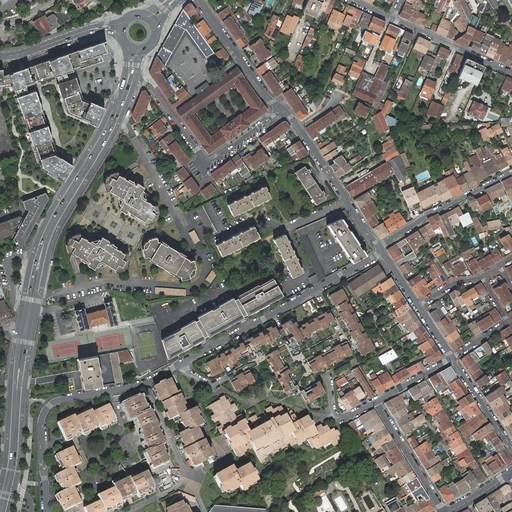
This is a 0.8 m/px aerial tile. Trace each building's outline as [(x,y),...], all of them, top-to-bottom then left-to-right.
[(75,8),(69,0),(65,0),(72,10),(75,8)] [(72,0),(76,5),(78,10),(84,6),(82,5),(89,0),(72,0)] [(253,0),(248,13),(257,17),(263,5),(253,0)] [(306,0),(293,0),(291,4),(295,6),(296,3),(302,5),(301,8),(303,8),(304,6),(306,0)] [(307,0),(302,12),(304,13),(306,13),(315,17),(319,8),(322,0),(307,0)] [(322,0),(319,8),(323,10),(325,11),(329,0),(322,0)] [(329,13),(334,0),(329,0),(325,11),(329,13)] [(408,4),(405,3),(404,6),(399,16),(408,20),(413,9),(415,4),(416,1),(414,0),(406,0),(413,3),(411,7),(412,7),(411,9),(407,7),(408,4)] [(434,4),(433,6),(437,8),(435,11),(440,13),(441,10),(445,11),(448,4),(450,0),(436,0),(436,1),(435,2),(434,4)] [(445,11),(444,13),(438,26),(435,32),(446,37),(452,24),(450,23),(450,22),(444,19),(446,14),(450,7),(452,1),(452,0),(450,0),(448,4),(445,11)] [(452,0),(459,12),(461,16),(467,28),(466,32),(463,34),(455,40),(455,41),(467,46),(470,40),(474,29),(479,18),(487,0),(484,0),(482,2),(479,8),(479,9),(478,9),(478,10),(479,10),(479,11),(480,11),(477,17),(471,15),(463,0),(452,0)] [(499,5),(496,0),(488,0),(493,9),(499,5)] [(189,3),(183,8),(189,16),(197,11),(191,3),(189,3)] [(413,9),(408,20),(415,23),(424,27),(427,19),(423,17),(425,15),(419,13),(418,12),(420,7),(415,4),(413,9)] [(350,6),(347,5),(343,14),(333,10),(327,25),(338,29),(339,30),(342,23),(343,23),(345,18),(346,15),(350,6)] [(356,9),(350,6),(346,15),(345,18),(343,23),(342,23),(349,26),(351,21),(352,18),(356,9)] [(228,7),(225,9),(230,16),(233,14),(228,7)] [(217,14),(222,22),(230,16),(225,9),(217,14)] [(362,11),(356,9),(352,18),(351,21),(349,26),(354,28),(356,23),(362,11)] [(373,16),(362,11),(356,23),(360,25),(360,26),(365,28),(365,29),(367,30),(368,28),(373,16)] [(51,34),(58,32),(57,31),(56,29),(59,27),(55,20),(56,18),(54,15),(52,14),(46,18),(44,15),(33,22),(42,36),(49,31),(51,34)] [(279,17),(273,14),(268,24),(269,25),(265,34),(275,39),(279,29),(274,27),(279,17)] [(506,19),(504,14),(500,22),(507,26),(508,22),(506,19)] [(293,18),(287,15),(281,28),(293,33),(299,19),(294,17),(293,18)] [(222,22),(227,28),(234,22),(230,16),(222,22)] [(385,22),(373,16),(368,28),(372,30),(371,33),(366,31),(362,39),(374,45),(378,37),(373,35),(375,31),(380,33),(385,22)] [(453,23),(463,34),(466,32),(467,28),(461,16),(453,23)] [(227,28),(231,34),(239,28),(234,22),(227,28)] [(185,29),(175,23),(162,47),(172,53),(185,29)] [(200,27),(198,28),(203,36),(210,31),(205,23),(200,27)] [(400,28),(390,24),(385,35),(379,48),(384,50),(388,51),(387,52),(389,53),(391,49),(395,40),(398,33),(403,35),(405,31),(400,28)] [(454,27),(452,24),(446,37),(451,39),(457,31),(453,28),(454,27)] [(479,32),(474,29),(470,40),(474,41),(471,48),(478,51),(484,37),(483,37),(487,28),(482,26),(479,32)] [(314,29),(310,27),(306,36),(304,43),(301,47),(305,49),(309,40),(310,40),(311,38),(312,35),(311,35),(314,29)] [(231,34),(235,40),(243,34),(239,28),(231,34)] [(293,33),(281,28),(279,31),(291,36),(293,33)] [(402,38),(395,53),(402,57),(408,45),(404,42),(405,39),(410,41),(413,34),(405,31),(403,35),(402,38)] [(251,39),(246,32),(243,34),(248,42),(251,39)] [(486,33),(484,37),(478,51),(485,55),(493,38),(493,36),(486,33)] [(235,40),(241,47),(248,42),(243,34),(235,40)] [(395,53),(402,38),(399,36),(393,50),(394,51),(393,53),(395,53)] [(430,42),(418,36),(413,48),(425,53),(426,51),(430,42)] [(493,38),(485,55),(492,58),(500,41),(493,38)] [(260,50),(264,47),(262,44),(263,43),(260,39),(255,43),(260,50)] [(500,39),(500,41),(492,58),(498,60),(504,46),(501,44),(502,40),(500,39)] [(92,45),(34,65),(39,79),(53,74),(54,77),(102,60),(100,53),(106,51),(102,42),(92,45)] [(253,50),(256,53),(260,50),(255,43),(250,47),(252,50),(253,50)] [(508,47),(504,46),(498,60),(503,63),(510,49),(511,44),(510,43),(508,47)] [(266,50),(264,47),(260,50),(265,57),(270,53),(267,50),(266,50)] [(445,59),(449,51),(440,47),(436,56),(434,61),(432,66),(430,70),(429,72),(432,74),(433,71),(433,70),(437,62),(439,62),(441,57),(445,59)] [(223,48),(215,54),(221,61),(228,56),(223,48)] [(425,53),(413,48),(412,51),(424,56),(425,53)] [(510,49),(503,63),(510,66),(511,61),(511,52),(510,52),(511,50),(510,49)] [(260,61),(265,57),(260,50),(256,53),(258,56),(257,57),(260,61)] [(426,51),(425,53),(424,56),(420,65),(430,70),(432,66),(434,61),(436,56),(432,54),(432,56),(429,55),(430,53),(426,51)] [(466,58),(457,54),(449,72),(450,72),(450,74),(457,77),(458,77),(458,76),(466,58)] [(306,58),(298,55),(296,59),(297,60),(300,61),(297,65),(302,67),(306,58)] [(163,64),(156,56),(151,68),(160,70),(163,64)] [(256,69),(262,77),(269,71),(271,70),(278,65),(273,58),(268,61),(264,64),(256,69)] [(458,76),(458,77),(473,83),(476,85),(484,66),(481,65),(466,58),(458,76)] [(353,62),(351,65),(352,65),(349,74),(357,78),(364,64),(356,60),(355,63),(353,62)] [(374,77),(362,72),(352,94),(372,103),(382,81),(389,67),(381,63),(374,61),(373,64),(379,67),(374,77)] [(34,65),(27,67),(32,81),(39,79),(34,65)] [(345,68),(338,65),(337,68),(335,71),(335,73),(331,80),(341,85),(343,80),(341,79),(342,76),(341,76),(345,68)] [(26,86),(33,84),(32,81),(27,67),(3,76),(3,69),(0,69),(0,86),(13,86),(14,90),(15,90),(26,86)] [(236,67),(216,82),(223,93),(235,84),(244,78),(240,72),(236,67)] [(160,70),(151,68),(149,73),(153,79),(161,73),(160,70)] [(262,77),(266,83),(273,77),(269,71),(262,77)] [(56,76),(58,83),(68,79),(65,73),(56,76)] [(158,85),(166,79),(161,73),(153,79),(158,85)] [(511,90),(511,78),(506,76),(500,90),(502,91),(503,89),(510,92),(508,95),(510,96),(511,90)] [(58,83),(57,83),(62,98),(64,97),(68,111),(83,117),(82,120),(97,126),(104,107),(90,101),(89,103),(81,100),(78,92),(80,92),(75,77),(68,79),(58,83)] [(266,83),(270,89),(278,83),(273,77),(266,83)] [(260,101),(244,78),(235,84),(251,107),(260,101)] [(162,91),(170,85),(166,79),(158,85),(162,91)] [(407,79),(406,79),(403,83),(400,91),(399,92),(398,95),(405,99),(412,82),(407,79)] [(426,79),(419,94),(421,95),(424,96),(429,98),(436,83),(426,79)] [(382,81),(372,103),(371,105),(372,106),(376,107),(381,109),(383,104),(379,102),(377,102),(379,101),(386,85),(384,84),(385,82),(382,81)] [(216,82),(198,95),(205,105),(223,93),(216,82)] [(276,96),(281,92),(283,91),(278,83),(270,89),(276,96)] [(172,88),(170,85),(162,91),(168,98),(174,93),(175,92),(172,88)] [(15,90),(17,97),(28,93),(26,86),(15,90)] [(180,99),(188,93),(183,87),(179,89),(177,91),(175,92),(180,99)] [(282,94),(287,101),(295,95),(291,88),(282,94)] [(142,91),(139,97),(149,101),(150,98),(145,90),(142,91)] [(43,112),(36,91),(16,97),(20,108),(22,107),(24,113),(30,131),(28,132),(33,146),(35,145),(44,171),(63,182),(73,165),(54,154),(50,141),(52,140),(47,125),(45,126),(41,113),(43,112)] [(193,99),(189,101),(197,111),(205,105),(198,95),(193,99)] [(287,101),(291,107),(299,101),(295,95),(287,101)] [(139,97),(136,104),(146,108),(149,101),(139,97)] [(322,100),(316,97),(314,101),(319,108),(322,100)] [(306,106),(302,99),(299,101),(291,107),(295,113),(304,108),(306,106)] [(382,110),(381,111),(385,119),(385,118),(392,103),(386,100),(382,110)] [(429,114),(439,118),(446,102),(442,100),(440,105),(434,102),(429,114)] [(177,110),(184,121),(193,114),(197,111),(189,101),(180,108),(177,110)] [(260,101),(251,107),(241,115),(248,124),(267,110),(260,101)] [(487,107),(473,101),(468,113),(482,120),(487,107)] [(356,107),(367,113),(369,109),(361,105),(361,104),(358,102),(357,105),(356,106),(356,107)] [(136,104),(133,111),(141,114),(143,115),(146,108),(136,104)] [(339,106),(331,111),(336,119),(338,121),(343,118),(343,119),(346,117),(344,114),(339,106)] [(361,116),(365,117),(367,113),(356,107),(354,111),(357,112),(357,114),(361,116)] [(295,113),(299,118),(301,119),(308,114),(304,108),(295,113)] [(133,111),(131,114),(135,122),(137,122),(141,114),(133,111)] [(331,111),(325,115),(330,123),(336,119),(331,111)] [(381,111),(372,116),(379,133),(386,129),(388,129),(388,128),(387,125),(385,119),(381,111)] [(184,121),(202,144),(210,137),(193,114),(184,121)] [(248,125),(248,124),(241,115),(240,114),(220,129),(221,130),(227,139),(228,140),(248,125)] [(325,115),(319,119),(324,127),(326,129),(326,130),(331,127),(332,126),(332,125),(330,123),(325,115)] [(351,129),(356,126),(350,117),(347,119),(350,124),(352,124),(353,125),(344,131),(345,133),(351,129)] [(319,119),(313,123),(318,131),(323,128),(324,127),(319,119)] [(160,120),(152,126),(154,128),(156,132),(157,133),(159,131),(161,134),(166,131),(164,128),(165,127),(160,120)] [(283,121),(278,125),(284,132),(290,128),(286,122),(283,121)] [(478,131),(484,141),(489,139),(487,135),(492,132),(494,136),(497,134),(496,132),(500,130),(501,132),(503,131),(498,122),(494,123),(495,125),(490,128),(487,123),(482,123),(485,128),(478,131)] [(313,123),(306,128),(311,136),(312,139),(317,135),(318,137),(321,135),(320,134),(318,131),(313,123)] [(450,127),(452,130),(457,129),(457,130),(459,129),(461,133),(464,132),(461,125),(455,124),(450,127)] [(278,125),(273,129),(278,136),(284,132),(278,125)] [(273,129),(267,133),(272,141),(278,136),(273,129)] [(208,153),(227,139),(221,130),(210,137),(202,144),(201,144),(208,153)] [(272,141),(267,133),(259,139),(265,146),(272,141)] [(162,139),(168,146),(175,141),(170,134),(162,139)] [(384,147),(386,152),(396,146),(391,135),(387,137),(388,140),(389,141),(390,141),(391,143),(384,147)] [(381,149),(383,153),(386,152),(384,147),(391,143),(390,141),(389,141),(388,140),(379,146),(381,149)] [(167,157),(172,152),(180,147),(175,141),(168,146),(164,149),(167,152),(165,154),(167,157)] [(303,147),(299,141),(293,145),(291,146),(288,148),(287,149),(286,149),(290,155),(291,155),(293,154),(295,152),(303,147)] [(327,145),(325,141),(317,146),(320,150),(324,147),(327,145)] [(327,145),(324,147),(320,150),(323,154),(336,146),(333,141),(332,141),(327,145)] [(347,152),(354,148),(352,144),(345,149),(347,152)] [(383,154),(382,154),(386,159),(387,161),(399,154),(396,146),(386,152),(383,153),(383,154)] [(498,170),(508,165),(504,156),(502,153),(501,154),(502,157),(496,160),(494,157),(492,152),(494,151),(492,146),(487,148),(488,149),(490,153),(498,170)] [(180,147),(172,152),(176,158),(184,153),(180,147)] [(308,154),(303,147),(295,152),(297,155),(298,156),(299,158),(308,154)] [(508,165),(511,163),(511,157),(510,153),(507,147),(501,150),(502,153),(504,156),(508,165)] [(254,155),(257,159),(265,154),(261,148),(257,151),(258,152),(254,155)] [(491,159),(484,163),(481,158),(484,157),(481,152),(477,154),(477,155),(481,163),(487,176),(498,170),(490,153),(488,149),(486,150),(491,159)] [(324,156),(327,160),(337,153),(335,150),(324,156)] [(179,167),(182,165),(182,166),(189,160),(184,153),(176,158),(177,159),(174,161),(179,167)] [(257,159),(260,163),(261,163),(264,161),(265,162),(268,159),(265,154),(257,159)] [(344,187),(351,197),(378,181),(393,172),(396,177),(406,171),(405,168),(403,164),(399,155),(399,154),(387,161),(372,170),(368,173),(359,178),(344,187)] [(236,168),(242,176),(249,171),(246,167),(245,165),(243,162),(237,155),(230,160),(236,168)] [(244,160),(248,166),(250,164),(257,159),(254,155),(251,157),(250,156),(249,155),(243,159),(244,160)] [(330,166),(334,171),(347,163),(345,159),(344,160),(341,155),(333,160),(335,163),(330,166)] [(476,181),(487,176),(481,163),(479,158),(477,155),(470,158),(475,166),(470,168),(476,181)] [(257,159),(250,164),(254,169),(258,167),(257,166),(260,163),(257,159)] [(224,164),(230,172),(234,169),(236,168),(230,160),(224,164)] [(469,189),(478,185),(476,181),(470,168),(466,161),(464,162),(468,172),(462,175),(469,189)] [(334,171),(337,176),(350,167),(349,165),(347,163),(334,171)] [(218,169),(224,176),(230,172),(224,164),(218,169)] [(294,172),(316,205),(326,198),(323,195),(325,193),(323,190),(321,191),(309,173),(310,172),(308,169),(307,169),(304,166),(294,172)] [(180,179),(183,183),(191,177),(183,167),(179,170),(176,173),(177,175),(175,177),(178,181),(180,179)] [(462,193),(469,189),(462,175),(458,178),(453,167),(450,169),(451,169),(453,173),(462,193)] [(219,180),(224,176),(218,169),(211,174),(215,181),(216,182),(218,185),(220,183),(219,182),(220,180),(219,180)] [(357,175),(359,178),(368,173),(366,169),(357,175)] [(458,195),(462,193),(453,173),(451,169),(445,172),(447,177),(443,179),(444,181),(447,188),(450,193),(451,196),(455,194),(458,195)] [(141,198),(140,193),(144,186),(136,182),(135,184),(118,174),(117,171),(109,173),(103,183),(105,191),(109,190),(122,199),(123,201),(118,209),(125,213),(127,211),(144,221),(144,225),(152,223),(159,212),(157,204),(153,205),(141,198)] [(396,177),(400,183),(404,181),(409,177),(406,171),(396,177)] [(184,191),(187,189),(195,183),(191,177),(183,183),(185,186),(182,188),(184,191)] [(409,177),(404,181),(407,187),(412,184),(409,177)] [(511,178),(511,177),(502,181),(506,190),(511,187),(511,178)] [(420,191),(416,193),(419,200),(422,207),(427,205),(439,198),(450,193),(447,188),(444,181),(443,179),(437,182),(439,186),(434,188),(433,185),(420,191)] [(195,183),(187,189),(192,195),(199,189),(195,183)] [(503,191),(499,183),(484,190),(486,194),(488,198),(503,191)] [(208,186),(201,191),(206,199),(214,193),(212,191),(215,189),(212,185),(209,187),(208,186)] [(227,204),(233,216),(271,197),(265,186),(227,204)] [(407,205),(419,200),(416,193),(413,186),(401,191),(407,205)] [(354,201),(358,208),(371,201),(371,200),(375,198),(371,190),(367,192),(354,200),(354,201)] [(504,193),(503,191),(488,198),(489,200),(491,199),(504,193)] [(16,239),(18,246),(22,244),(36,219),(48,197),(45,193),(23,201),(25,209),(28,211),(26,214),(14,238),(16,239)] [(488,198),(486,194),(475,200),(481,211),(489,207),(491,211),(494,210),(492,206),(490,202),(489,200),(488,198)] [(475,200),(474,198),(468,201),(472,210),(477,208),(478,209),(478,210),(480,214),(482,213),(481,211),(475,200)] [(358,208),(366,218),(372,214),(376,212),(377,211),(371,200),(371,201),(358,208)] [(196,209),(210,235),(217,232),(202,205),(196,209)] [(397,229),(406,223),(399,212),(395,206),(390,209),(392,213),(388,215),(390,218),(391,220),(397,229)] [(459,206),(454,208),(460,220),(462,224),(466,221),(461,211),(459,206)] [(460,220),(454,208),(444,213),(450,225),(458,221),(460,220)] [(470,217),(467,211),(464,212),(468,220),(469,222),(472,221),(470,217)] [(327,224),(340,218),(338,212),(296,230),(299,236),(305,234),(327,224)] [(439,216),(438,213),(432,216),(427,218),(429,223),(433,230),(440,226),(443,233),(447,231),(439,216)] [(450,225),(444,213),(439,216),(447,231),(449,236),(453,234),(455,233),(450,225)] [(373,229),(379,239),(389,233),(383,225),(383,224),(382,223),(379,225),(372,214),(366,218),(373,229)] [(19,216),(0,222),(0,239),(12,235),(22,217),(19,216)] [(472,216),(470,217),(472,221),(478,232),(483,230),(483,231),(485,230),(486,232),(488,231),(489,231),(491,230),(488,225),(487,225),(486,224),(481,227),(476,217),(473,218),(472,216)] [(345,226),(341,218),(340,218),(327,224),(341,244),(353,262),(365,255),(361,249),(360,247),(355,240),(353,237),(351,235),(347,228),(345,226)] [(498,219),(486,221),(488,225),(491,230),(502,228),(498,219)] [(389,233),(397,229),(391,220),(384,224),(383,225),(389,233)] [(433,230),(429,223),(419,229),(426,241),(430,239),(436,236),(433,230)] [(216,245),(221,256),(259,237),(254,226),(246,229),(244,231),(229,238),(226,239),(216,245)] [(190,233),(195,243),(200,241),(194,230),(190,233)] [(424,241),(418,230),(415,232),(411,234),(413,237),(416,242),(417,244),(418,245),(425,241),(424,241)] [(70,253),(87,264),(86,266),(93,270),(98,262),(100,262),(114,270),(115,274),(123,272),(129,261),(127,253),(124,254),(107,244),(108,242),(101,237),(97,244),(92,245),(80,237),(79,234),(71,236),(65,246),(67,254),(70,253)] [(273,239),(291,277),(300,273),(302,272),(299,264),(298,262),(291,247),(289,244),(284,234),(273,239)] [(305,234),(299,236),(313,267),(316,274),(319,281),(325,277),(305,234)] [(411,234),(405,238),(407,242),(411,248),(413,251),(419,247),(418,245),(417,244),(416,242),(413,237),(411,234)] [(511,243),(511,242),(511,240),(510,238),(508,234),(500,239),(504,247),(503,247),(505,250),(509,248),(510,250),(511,249),(511,243)] [(190,260),(178,253),(179,252),(167,244),(166,246),(157,240),(156,237),(148,239),(142,249),(144,257),(147,256),(156,262),(155,263),(168,271),(168,269),(180,277),(181,279),(189,278),(195,267),(193,260),(190,260)] [(397,243),(386,250),(393,259),(395,263),(398,267),(404,263),(408,261),(416,256),(413,251),(404,257),(401,253),(398,249),(407,242),(405,238),(397,243)] [(432,247),(429,249),(435,257),(445,251),(442,248),(441,249),(435,252),(433,249),(432,247)] [(494,262),(502,258),(497,250),(492,253),(489,254),(494,262)] [(488,266),(494,262),(489,254),(486,256),(485,253),(481,255),(483,258),(488,266)] [(481,270),(488,266),(483,258),(477,262),(481,270)] [(431,260),(429,262),(428,262),(430,266),(433,272),(436,277),(437,278),(439,277),(443,282),(447,279),(436,262),(435,263),(433,259),(431,260)] [(452,265),(451,262),(450,260),(443,264),(448,272),(451,270),(454,268),(452,265)] [(404,263),(398,267),(403,274),(414,267),(412,265),(410,266),(408,263),(409,262),(408,261),(404,263)] [(460,261),(452,265),(454,268),(451,270),(453,273),(454,275),(456,273),(457,274),(465,270),(460,261)] [(473,274),(481,270),(477,262),(469,266),(473,274)] [(378,265),(348,284),(357,297),(378,282),(380,281),(386,277),(378,265)] [(212,283),(218,273),(213,270),(207,280),(212,283)] [(309,279),(312,285),(319,281),(316,274),(308,278),(309,279)] [(408,281),(411,287),(422,279),(418,274),(413,278),(408,281)] [(394,283),(390,277),(382,283),(380,284),(379,284),(375,287),(377,290),(379,293),(382,292),(384,290),(394,283)] [(437,286),(443,282),(439,277),(437,278),(436,277),(433,279),(425,285),(415,292),(419,298),(429,291),(426,287),(433,282),(435,281),(437,286)] [(241,298),(274,280),(273,278),(240,296),(241,298)] [(411,287),(415,292),(425,285),(422,279),(411,287)] [(245,315),(283,295),(282,294),(274,280),(241,298),(240,296),(239,293),(235,296),(218,305),(219,306),(211,310),(211,309),(196,317),(197,319),(196,320),(190,324),(191,326),(162,342),(167,358),(205,337),(245,315)] [(497,293),(499,296),(503,294),(499,286),(497,282),(491,286),(493,289),(496,293),(497,293)] [(384,295),(386,298),(391,295),(398,290),(394,283),(384,290),(386,293),(384,295)] [(480,283),(473,287),(477,295),(485,291),(480,283)] [(499,286),(503,294),(508,291),(506,287),(507,287),(505,283),(499,286)] [(185,290),(154,287),(154,293),(185,295),(185,290)] [(473,287),(466,291),(470,298),(477,295),(473,287)] [(284,391),(286,394),(288,393),(298,387),(300,390),(299,391),(305,401),(306,403),(325,392),(314,372),(358,348),(358,349),(362,355),(371,351),(375,348),(369,337),(368,337),(347,300),(348,299),(342,288),(337,290),(329,295),(335,306),(332,308),(329,310),(300,325),(300,326),(299,328),(294,318),(292,318),(281,325),(283,328),(282,328),(278,331),(277,331),(274,325),(274,324),(216,356),(217,357),(206,363),(211,371),(213,376),(224,370),(225,372),(226,373),(229,379),(230,380),(235,390),(236,391),(255,381),(255,380),(252,375),(249,369),(253,367),(258,363),(264,360),(265,359),(266,358),(270,365),(269,365),(284,391)] [(391,295),(386,298),(387,300),(388,299),(391,304),(393,303),(395,301),(403,296),(398,290),(391,295)] [(455,290),(453,292),(459,302),(461,308),(466,305),(464,302),(461,295),(460,294),(459,290),(455,290)] [(448,293),(454,305),(459,302),(453,292),(453,291),(448,293)] [(466,291),(460,294),(461,295),(464,302),(470,298),(466,291)] [(508,291),(503,294),(508,301),(511,298),(511,295),(511,294),(510,294),(508,291)] [(503,294),(499,296),(501,300),(500,300),(502,305),(508,301),(503,294)] [(395,308),(395,310),(397,309),(407,302),(403,296),(395,301),(393,303),(396,307),(395,308)] [(472,301),(470,298),(464,302),(466,305),(466,306),(473,303),(472,301)] [(0,322),(9,319),(5,304),(4,301),(0,301),(0,322)] [(110,326),(117,324),(111,301),(104,303),(106,309),(85,314),(84,308),(75,311),(77,318),(76,319),(77,323),(78,323),(80,330),(89,328),(89,326),(109,321),(110,326)] [(429,313),(436,323),(448,315),(450,313),(449,311),(447,312),(443,315),(439,309),(441,308),(440,306),(441,306),(438,301),(431,305),(434,310),(429,313)] [(397,309),(395,310),(399,314),(397,315),(398,316),(399,315),(402,314),(410,308),(407,302),(397,309)] [(399,315),(398,316),(399,319),(403,316),(405,318),(403,319),(404,320),(406,319),(414,313),(410,308),(402,314),(399,315)] [(496,311),(495,309),(487,313),(488,315),(493,323),(501,319),(496,311)] [(404,320),(403,321),(406,325),(404,326),(405,328),(407,327),(418,319),(414,313),(406,319),(404,320)] [(448,315),(436,323),(441,330),(457,320),(455,318),(451,321),(448,315)] [(488,315),(482,319),(487,327),(493,323),(488,315)] [(407,327),(405,328),(406,329),(409,327),(412,331),(422,325),(418,319),(407,327)] [(487,327),(482,319),(476,323),(481,331),(487,327)] [(457,320),(441,330),(445,337),(455,330),(457,329),(454,325),(458,322),(457,320)] [(474,335),(481,331),(476,323),(474,321),(468,325),(470,329),(474,335)] [(190,324),(161,339),(162,342),(191,326),(190,324)] [(426,331),(422,325),(412,331),(414,334),(416,338),(426,331)] [(511,331),(509,327),(501,331),(505,339),(511,335),(511,331)] [(455,330),(445,337),(449,343),(458,337),(459,336),(455,330)] [(411,332),(408,334),(412,340),(416,338),(414,334),(412,331),(411,332)] [(430,338),(426,331),(416,338),(417,339),(416,340),(419,345),(420,344),(430,338)] [(453,349),(462,343),(458,337),(449,343),(453,349)] [(434,344),(430,338),(420,344),(419,345),(420,346),(423,351),(425,350),(434,344)] [(487,341),(482,345),(488,354),(492,351),(491,348),(487,341)] [(431,355),(439,350),(434,344),(425,350),(427,353),(425,354),(427,357),(431,354),(431,355)] [(394,352),(392,349),(378,357),(383,364),(397,356),(394,352)] [(117,352),(120,363),(133,360),(127,350),(117,352)] [(431,363),(443,357),(439,350),(431,355),(431,354),(427,357),(426,358),(427,359),(429,363),(430,364),(431,363)] [(115,383),(123,381),(120,363),(117,352),(110,353),(115,383)] [(460,359),(466,368),(475,363),(479,360),(475,354),(474,355),(472,352),(460,359)] [(83,376),(85,388),(102,385),(100,373),(99,368),(97,356),(79,360),(80,365),(80,370),(82,370),(82,372),(83,376)] [(410,375),(421,369),(418,362),(406,369),(410,375)] [(475,363),(466,368),(470,375),(479,369),(475,363)] [(349,370),(346,365),(335,372),(338,377),(349,370)] [(403,379),(410,375),(406,369),(406,368),(404,366),(403,367),(398,369),(399,372),(397,373),(395,374),(396,376),(399,381),(403,379)] [(370,397),(374,395),(357,367),(353,369),(370,397)] [(458,379),(450,367),(436,375),(445,388),(458,379)] [(479,369),(470,375),(474,381),(485,374),(484,372),(482,373),(479,368),(479,369)] [(496,376),(495,376),(498,381),(507,375),(504,370),(496,376)] [(378,393),(385,389),(378,378),(375,374),(375,373),(370,376),(372,380),(371,382),(378,393)] [(385,389),(395,384),(388,373),(378,378),(385,389)] [(486,376),(485,374),(474,381),(478,387),(492,378),(493,378),(490,373),(486,376)] [(347,381),(343,375),(335,380),(339,386),(340,388),(342,387),(341,385),(347,381)] [(436,375),(428,379),(437,393),(439,392),(440,391),(445,388),(436,375)] [(507,375),(498,381),(501,385),(502,385),(507,381),(510,380),(507,375)] [(194,466),(197,464),(213,457),(210,450),(209,450),(204,440),(202,441),(196,428),(204,424),(197,411),(196,412),(195,408),(185,413),(184,409),(186,409),(183,402),(181,399),(178,392),(176,393),(175,389),(170,379),(154,387),(156,390),(155,390),(160,401),(161,400),(167,413),(166,414),(169,420),(178,416),(179,415),(181,419),(179,419),(182,426),(184,430),(185,433),(180,436),(183,443),(184,442),(185,445),(185,446),(183,446),(186,453),(187,457),(189,460),(191,463),(192,466),(194,466)] [(448,390),(450,393),(451,393),(462,385),(458,379),(445,388),(440,391),(442,394),(448,390)] [(423,398),(432,392),(425,381),(416,386),(419,392),(423,398)] [(358,399),(365,395),(359,386),(356,388),(354,389),(353,387),(354,387),(351,382),(349,384),(351,388),(352,390),(358,399)] [(456,401),(457,403),(458,402),(469,395),(462,385),(451,393),(452,394),(453,393),(454,393),(458,399),(456,401)] [(485,396),(489,403),(502,394),(505,392),(501,385),(485,396)] [(417,393),(413,387),(408,390),(411,396),(417,393)] [(352,407),(360,402),(358,399),(352,390),(350,391),(352,395),(351,395),(349,392),(344,395),(352,407)] [(347,410),(352,407),(344,395),(342,391),(339,393),(342,397),(340,399),(347,410)] [(426,402),(423,398),(419,392),(417,393),(411,396),(414,402),(416,401),(416,402),(419,400),(422,405),(426,402)] [(489,403),(493,409),(505,401),(506,400),(502,394),(489,403)] [(456,407),(459,412),(460,411),(473,402),(469,395),(458,402),(459,405),(456,407)] [(161,446),(162,445),(165,444),(163,440),(162,437),(161,434),(157,428),(160,426),(158,423),(157,419),(155,420),(153,415),(152,413),(151,411),(151,410),(149,411),(146,405),(144,405),(142,400),(142,399),(140,397),(140,396),(135,398),(128,401),(123,404),(130,420),(134,419),(136,425),(138,428),(140,428),(143,434),(142,435),(145,441),(143,442),(148,452),(143,454),(147,460),(148,464),(150,463),(153,469),(168,462),(165,455),(164,452),(161,446)] [(223,432),(230,444),(233,449),(236,456),(240,454),(240,456),(244,454),(243,452),(246,451),(245,449),(249,447),(250,446),(252,445),(262,463),(265,462),(263,459),(267,457),(266,455),(269,454),(272,452),(273,453),(276,452),(276,450),(279,448),(282,447),(283,448),(286,446),(285,445),(290,443),(291,446),(296,443),(297,444),(302,441),(306,438),(311,446),(312,448),(313,447),(318,445),(319,447),(330,441),(333,446),(338,443),(336,440),(338,439),(337,435),(338,435),(336,431),(335,432),(333,429),(329,431),(327,426),(322,428),(321,425),(314,429),(313,426),(311,423),(307,416),(297,422),(292,411),(285,414),(281,407),(278,409),(277,407),(272,410),(271,407),(265,410),(268,414),(265,416),(260,418),(257,420),(255,416),(249,418),(252,423),(249,425),(246,419),(243,421),(241,418),(240,416),(235,418),(234,415),(232,412),(237,410),(234,405),(230,407),(227,400),(225,401),(223,396),(219,398),(220,400),(206,407),(208,411),(211,409),(215,415),(211,417),(214,422),(218,420),(220,423),(222,426),(217,428),(220,433),(223,432)] [(400,400),(398,396),(384,403),(388,409),(402,401),(403,401),(404,400),(403,399),(402,399),(400,400)] [(429,409),(439,404),(435,398),(426,403),(424,405),(427,410),(429,409)] [(402,401),(388,409),(392,416),(403,409),(405,408),(406,407),(409,405),(406,399),(404,400),(403,401),(402,401)] [(493,409),(497,415),(508,408),(509,407),(505,401),(493,409)] [(462,414),(475,405),(473,402),(460,411),(462,414)] [(74,415),(67,418),(61,421),(57,423),(66,440),(81,432),(83,435),(99,427),(100,429),(116,421),(108,404),(105,406),(102,407),(98,409),(96,410),(95,410),(92,412),(91,410),(85,413),(84,410),(80,412),(81,415),(78,416),(75,418),(74,415)] [(432,415),(443,409),(439,404),(429,409),(432,415)] [(462,414),(467,422),(472,418),(480,413),(479,410),(475,405),(462,414)] [(497,415),(501,421),(511,414),(508,408),(497,415)] [(377,415),(374,409),(360,417),(358,418),(363,425),(364,424),(377,415)] [(403,409),(392,416),(396,422),(407,415),(403,409)] [(436,421),(446,415),(443,409),(432,415),(433,416),(432,417),(434,420),(435,419),(436,421)] [(407,415),(396,422),(400,428),(412,420),(413,419),(410,413),(407,415)] [(460,426),(458,428),(465,439),(480,430),(488,424),(480,413),(472,418),(467,422),(465,423),(460,426)] [(412,420),(400,428),(404,434),(413,429),(412,427),(413,427),(414,428),(415,428),(417,426),(415,424),(418,422),(424,418),(422,414),(413,419),(412,420)] [(511,414),(501,421),(505,427),(511,421),(511,414)] [(363,425),(366,431),(370,429),(381,422),(377,415),(364,424),(363,425)] [(438,427),(449,420),(446,415),(436,421),(434,422),(435,423),(436,422),(438,425),(437,426),(437,428),(438,427)] [(443,432),(453,426),(449,420),(438,427),(439,429),(440,428),(443,432)] [(352,429),(353,431),(356,428),(352,421),(348,424),(352,429)] [(372,436),(385,428),(381,422),(370,429),(371,430),(373,429),(375,432),(373,433),(371,434),(372,436)] [(480,430),(465,439),(469,446),(471,445),(480,439),(484,436),(492,431),(488,424),(480,430)] [(446,438),(456,432),(453,426),(443,432),(446,438)] [(373,444),(389,434),(385,428),(372,436),(369,438),(370,439),(373,438),(375,440),(372,442),(373,444)] [(485,438),(488,443),(490,442),(497,437),(492,431),(484,436),(480,439),(481,441),(485,438)] [(449,444),(460,438),(456,432),(446,438),(445,438),(449,444)] [(378,449),(392,440),(389,434),(373,444),(377,450),(378,449)] [(406,437),(407,440),(410,444),(415,441),(413,436),(411,434),(406,437)] [(499,440),(497,437),(490,442),(492,445),(499,440)] [(452,450),(463,443),(460,438),(449,444),(452,450)] [(384,451),(385,453),(396,446),(392,440),(378,449),(379,451),(382,448),(384,451)] [(503,446),(499,440),(492,445),(496,450),(497,452),(499,455),(506,467),(511,462),(511,459),(506,450),(503,446)] [(415,441),(410,444),(413,450),(419,446),(415,441)] [(419,446),(413,450),(418,457),(429,451),(431,449),(426,442),(419,446)] [(491,456),(484,445),(482,442),(480,444),(489,458),(491,456)] [(437,445),(442,453),(445,451),(443,447),(441,443),(438,445),(437,445)] [(467,449),(463,443),(452,450),(456,455),(457,455),(467,449)] [(385,453),(374,460),(379,468),(382,473),(390,468),(392,466),(404,459),(396,446),(385,453)] [(61,452),(55,455),(56,456),(58,461),(60,465),(63,471),(55,475),(56,476),(58,481),(63,491),(56,494),(57,495),(59,501),(64,510),(81,503),(74,487),(81,483),(74,467),(80,463),(73,447),(64,451),(63,448),(59,449),(61,452)] [(461,461),(470,454),(467,449),(457,455),(460,459),(461,461)] [(429,451),(418,457),(422,465),(433,458),(429,451)] [(499,455),(497,452),(496,453),(496,454),(492,457),(501,470),(506,467),(499,455)] [(469,463),(474,460),(470,454),(461,461),(458,462),(459,464),(462,463),(464,466),(469,463)] [(433,458),(422,465),(426,471),(438,464),(442,462),(438,455),(435,457),(433,458)] [(484,463),(492,476),(501,470),(492,457),(491,456),(489,458),(484,461),(485,462),(484,463)] [(478,461),(489,478),(492,476),(484,463),(482,461),(483,460),(482,458),(478,461)] [(393,474),(396,473),(408,465),(404,459),(392,466),(390,468),(393,474)] [(438,464),(426,471),(430,478),(438,473),(443,470),(444,469),(448,466),(447,464),(448,463),(446,459),(445,460),(442,462),(438,464)] [(478,485),(486,480),(475,462),(470,464),(474,470),(470,473),(478,485)] [(221,473),(215,476),(214,477),(220,487),(223,493),(226,491),(227,493),(230,491),(240,486),(242,491),(249,487),(248,485),(251,484),(258,480),(249,465),(246,467),(246,466),(236,471),(234,472),(233,473),(230,468),(224,472),(225,475),(222,476),(221,473)] [(408,465),(396,473),(400,479),(412,472),(408,465)] [(471,490),(478,485),(470,473),(469,471),(467,473),(468,473),(466,474),(464,471),(460,473),(464,479),(471,490)] [(94,503),(90,505),(84,508),(85,511),(106,511),(122,505),(121,502),(127,499),(131,497),(137,495),(138,497),(154,489),(146,472),(136,476),(130,479),(129,477),(119,481),(112,484),(114,487),(97,495),(100,500),(94,503)] [(400,479),(397,481),(397,482),(399,482),(402,487),(416,478),(412,472),(400,479)] [(438,473),(430,478),(433,483),(441,478),(438,473)] [(346,482),(342,476),(337,479),(340,485),(346,482)] [(416,478),(402,487),(407,495),(410,493),(421,487),(416,478)] [(461,496),(471,490),(464,479),(454,485),(461,496)] [(446,486),(454,499),(461,496),(454,485),(453,482),(446,486)] [(334,489),(330,483),(330,484),(323,488),(327,494),(334,489)] [(505,486),(500,489),(507,501),(508,503),(509,505),(511,509),(511,508),(511,492),(509,485),(505,486)] [(438,491),(446,503),(454,499),(446,486),(438,491)] [(421,511),(428,511),(435,509),(421,487),(410,493),(412,496),(415,501),(421,511)] [(500,489),(492,494),(499,506),(507,501),(500,489)] [(178,493),(173,496),(179,508),(195,500),(178,493)] [(492,494),(486,498),(493,509),(495,511),(494,511),(502,511),(501,511),(499,511),(497,507),(499,506),(492,494)] [(200,511),(195,500),(179,508),(173,496),(172,497),(168,501),(163,504),(167,511),(200,511)] [(389,511),(403,511),(406,511),(404,509),(403,506),(400,503),(399,500),(397,496),(384,503),(389,511)] [(493,509),(486,498),(481,501),(482,502),(475,506),(475,507),(478,511),(494,511),(495,511),(494,511),(489,511),(493,509)] [(415,504),(411,507),(414,511),(421,511),(415,501),(414,502),(415,504)]
